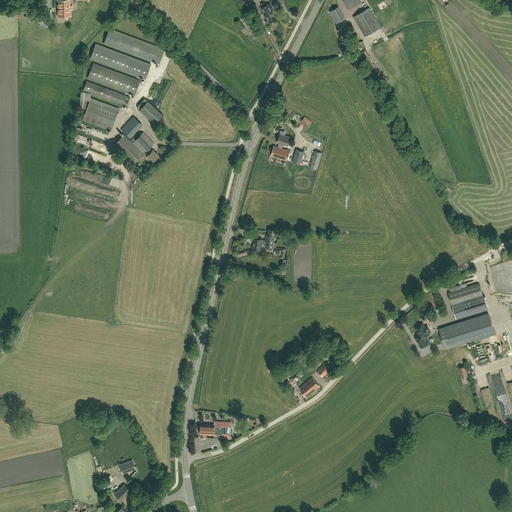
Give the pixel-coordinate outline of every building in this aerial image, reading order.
[(57,16),(70,16),(70,0),(57,0),(57,16)] [(361,2),(360,0),(343,0),(344,0),(349,9),(361,2)] [(270,23),(271,22),(272,23),(274,22),(274,21),(276,20),(272,12),(274,11),(270,3),(262,8),(268,20),(269,20),(270,23)] [(337,24),(345,19),(338,7),(330,12),(337,24)] [(365,37),(381,27),(369,7),(353,17),(365,37)] [(164,49),(109,29),(104,44),(159,64),(164,49)] [(95,44),(90,59),(145,79),(151,64),(95,44)] [(134,96),(140,81),(93,63),(87,78),(134,96)] [(86,81),(83,90),(126,107),(130,97),(86,81)] [(82,120),(111,131),(118,109),(90,98),(82,120)] [(139,110),(154,124),(155,123),(162,115),(158,111),(147,101),(145,99),(138,105),(138,109),(139,110)] [(128,137),(140,123),(133,116),(121,130),(128,137)] [(302,121),(309,127),(312,122),(305,117),(302,121)] [(153,161),(158,156),(152,150),(151,150),(149,148),(154,143),(143,132),(132,143),(123,135),(113,146),(132,165),(145,152),(147,151),(149,153),(147,155),(153,161)] [(288,146),(290,137),(284,135),(284,136),(280,135),(277,143),(279,143),(278,147),(274,146),(271,156),(287,161),(290,150),(282,148),(283,144),(288,146)] [(304,166),(307,155),(303,154),(304,152),(296,149),(292,162),(304,166)] [(317,170),(322,153),(315,151),(309,168),(317,170)] [(266,235),(266,241),(266,244),(265,247),(267,247),(267,250),(272,251),(272,250),(273,250),(273,248),(276,248),(277,243),(274,243),(274,236),(266,235)] [(266,241),(262,240),(253,239),(253,249),(261,250),(262,244),(266,244),(266,241)] [(479,284),(448,293),(452,305),(483,295),(479,284)] [(483,296),(464,302),(452,306),(457,319),(487,309),(483,296)] [(461,322),(444,328),(439,329),(445,348),(471,341),(471,340),(495,333),(489,314),(461,323),(461,322)] [(422,339),(426,336),(429,334),(429,333),(431,332),(427,326),(425,327),(423,324),(422,324),(421,324),(419,326),(418,327),(416,328),(420,336),(422,339)] [(425,337),(426,336),(422,339),(420,336),(416,338),(416,339),(416,340),(418,343),(419,343),(421,348),(429,343),(426,339),(425,337)] [(331,369),(326,363),(317,371),(323,377),(331,369)] [(461,376),(468,374),(465,366),(458,368),(461,376)] [(306,397),(319,387),(312,378),(299,388),(306,397)] [(232,428),(231,426),(231,422),(225,422),(225,423),(223,423),(223,422),(214,422),(214,424),(211,424),(211,425),(201,424),(200,435),(201,435),(200,438),(206,438),(206,434),(214,435),(214,431),(218,431),(218,438),(230,438),(230,433),(232,432),(232,431),(232,429),(232,428)] [(135,469),(134,467),(132,461),(120,466),(123,474),(135,469)] [(120,500),(124,496),(130,491),(124,484),(114,493),(120,500)]
